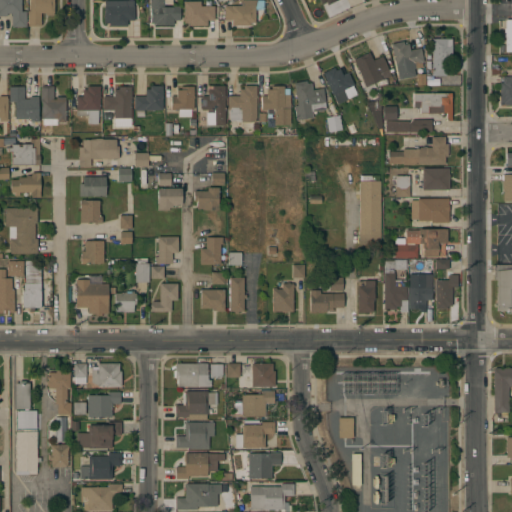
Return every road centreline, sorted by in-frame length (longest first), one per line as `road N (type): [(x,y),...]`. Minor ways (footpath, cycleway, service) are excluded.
road 1 (residential): [(477,0),(478,511)]
road 2 (tertiary): [(0,345),(511,344)]
road 3 (residential): [(0,55),(259,58),(395,14),(478,8)]
road 4 (residential): [(297,346),(299,431),(326,511)]
road 5 (residential): [(150,344),(150,511)]
